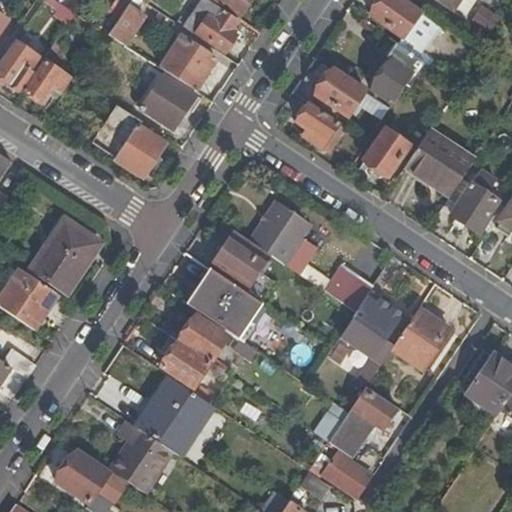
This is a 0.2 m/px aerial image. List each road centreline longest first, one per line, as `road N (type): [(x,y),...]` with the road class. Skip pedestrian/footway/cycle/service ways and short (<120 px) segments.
road 1 (residential): [(230,126),(511,314)]
road 2 (residential): [(159,230),(0,470)]
road 3 (residential): [(0,125),(159,230)]
road 4 (residential): [(316,0),(230,126)]
road 5 (residential): [(230,126),(159,230)]
